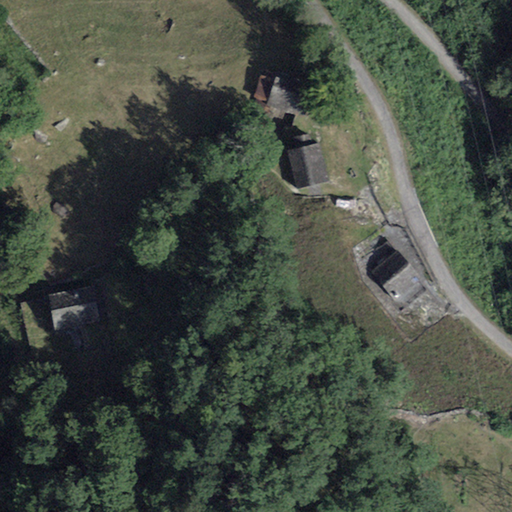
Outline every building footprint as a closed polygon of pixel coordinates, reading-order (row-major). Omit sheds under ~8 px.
[(268,104),(306,117),(318,84),(281,70),(268,104)] [(296,190),(329,183),(320,140),(307,143),(305,133),(292,135),(294,146),(286,148),(296,190)] [(355,209),(355,199),(336,199),(336,209),(355,209)] [(422,275),(396,247),(369,272),(405,311),(428,291),(417,279),(422,275)] [(99,322),(93,285),(49,292),(55,329),(99,322)]
